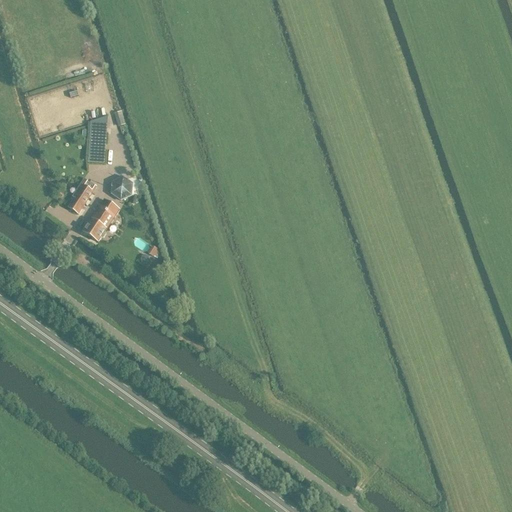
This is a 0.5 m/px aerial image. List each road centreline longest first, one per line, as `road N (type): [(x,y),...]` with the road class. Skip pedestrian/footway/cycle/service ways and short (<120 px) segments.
road 1 (track): [(290,370),(385,457),(373,472),(63,250)]
road 2 (unclassified): [(356,511),(0,248)]
road 3 (primary): [(288,511),(0,303)]
